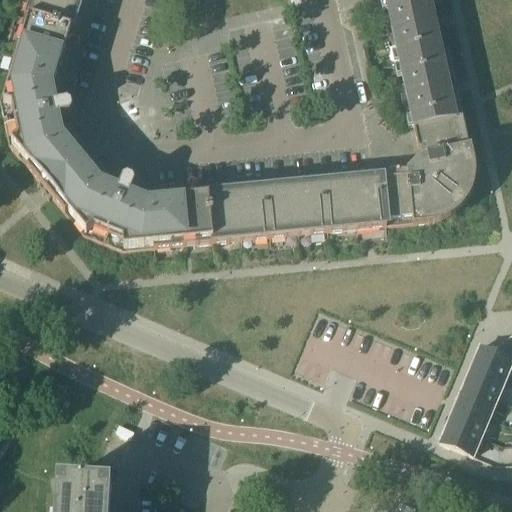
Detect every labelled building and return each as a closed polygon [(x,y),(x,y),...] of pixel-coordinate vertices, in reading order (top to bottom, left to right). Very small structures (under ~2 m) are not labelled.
[(88,152),(89,152),(89,151),(90,150),(90,149),(90,147),(90,146),(90,145),(89,143),(78,131),(77,129),(75,126),(73,123),(72,120),(71,113),(67,110),(51,114),(48,101),(52,100),(81,0),(31,0),(0,107),(0,110),(9,152),(46,196),(83,242),(124,259),(375,233),(428,228),(435,227),(441,225),(439,219),(446,215),(452,211),(458,204),(463,195),(465,188),(467,179),(466,168),(463,156),(429,5),(425,6),(423,0),(383,0),(414,135),(418,154),(424,152),(426,162),(421,163),(408,176),(409,182),(142,209),(140,212),(128,207),(135,192),(133,188),(127,185),(123,183),(119,179),(115,175),(106,164),(105,163),(102,162),(101,162),(100,162),(99,162),(98,163),(92,157),(88,152)] [(479,351),(471,371),(503,385),(511,365),(511,364),(511,355),(504,345),(490,356),(479,351)] [(463,390),(495,403),(503,385),(471,371),(463,390)] [(487,422),(495,403),(463,390),(455,409),(487,422)] [(487,422),(455,409),(447,427),(479,441),(487,422)] [(479,441),(447,427),(439,447),(471,461),(479,441)] [(57,491),(55,511),(112,511),(110,511),(112,494),(57,491)]
